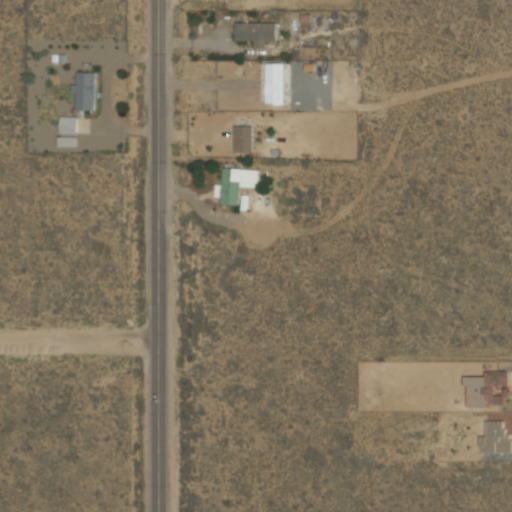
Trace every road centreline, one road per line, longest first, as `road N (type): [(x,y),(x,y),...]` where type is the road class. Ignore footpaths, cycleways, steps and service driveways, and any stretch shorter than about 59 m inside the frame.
road 1 (tertiary): [(157,511),(157,0)]
road 2 (residential): [(157,340),(0,340)]
